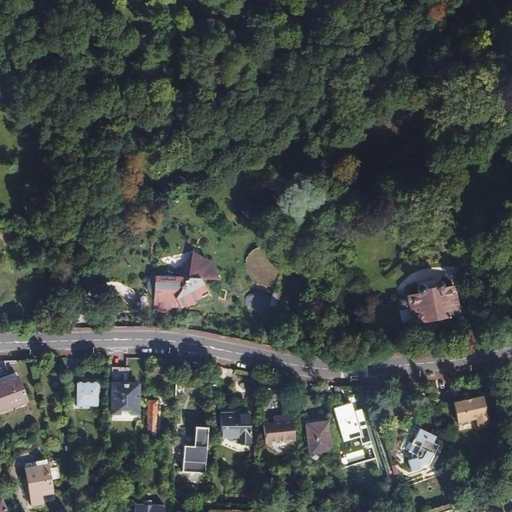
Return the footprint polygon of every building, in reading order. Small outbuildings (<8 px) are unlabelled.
[(153,295),(152,311),(161,312),(161,303),(170,304),(170,296),(174,296),(180,307),(187,303),(188,304),(193,302),(192,301),(207,292),(200,278),(218,279),(210,262),(192,251),(176,276),(150,275),(147,281),(146,288),(147,290),(150,295),(153,295)] [(419,293),(398,299),(400,311),(410,309),(413,324),(460,314),(454,286),(441,289),(443,287),(442,283),(439,281),(436,282),(435,285),(435,287),(425,290),(424,287),(422,285),(419,286),(417,289),(418,292),(419,293)] [(276,307),(279,295),(274,293),(272,297),(255,291),(253,291),(250,293),(248,294),(247,296),(245,299),(245,302),(246,303),(246,305),(248,307),(267,313),(269,305),(276,307)] [(170,304),(170,307),(180,307),(174,296),(170,296),(170,304)] [(170,307),(170,304),(161,303),(161,312),(169,312),(170,307)] [(111,368),(111,380),(126,380),(126,368),(111,368)] [(0,410),(26,401),(17,376),(0,382),(0,410)] [(97,382),(76,382),(76,405),(97,405),(97,382)] [(139,383),(111,383),(111,414),(119,414),(119,412),(130,412),(130,414),(138,414),(139,383)] [(263,389),(265,400),(281,398),(280,390),(272,389),(270,386),(264,388),(263,389)] [(315,395),(300,396),(302,417),(317,415),(315,395)] [(453,403),(439,406),(442,424),(457,421),(457,423),(475,419),(477,427),(489,424),(483,395),(453,402),(453,403)] [(283,417),(281,398),(261,400),(264,422),(262,423),(264,443),(294,441),(293,416),(283,417)] [(147,431),(156,431),(156,401),(148,400),(147,431)] [(333,410),(352,404),(351,402),(332,407),(333,410)] [(352,404),(333,410),(343,442),(359,437),(361,446),(372,443),(361,408),(354,410),(352,404)] [(250,442),(249,412),(220,412),(220,437),(236,437),(236,443),(250,442)] [(332,451),(327,421),(305,424),(309,454),(332,451)] [(206,474),(208,428),(195,427),(194,447),(184,447),(183,473),(206,474)] [(433,442),(436,436),(419,428),(411,443),(409,442),(405,449),(408,450),(407,451),(412,453),(411,456),(412,459),(407,460),(411,471),(430,465),(439,445),(433,442)] [(156,442),(156,431),(147,431),(147,442),(156,442)] [(349,464),(366,459),(363,450),(347,455),(349,464)] [(36,466),(25,468),(32,505),(42,504),(40,495),(52,493),(46,459),(35,462),(36,466)] [(386,511),(392,510),(388,498),(378,501),(381,511),(386,511)]
